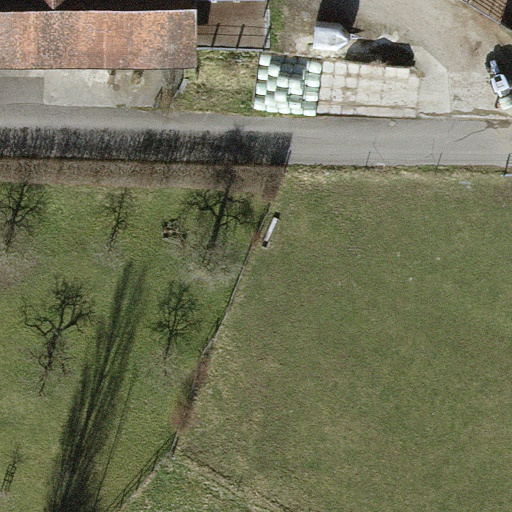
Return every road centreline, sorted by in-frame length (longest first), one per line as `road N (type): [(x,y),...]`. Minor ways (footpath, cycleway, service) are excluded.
road 1 (unclassified): [(0,117),(511,130)]
road 2 (unknown): [(459,130),(437,84),(318,0)]
